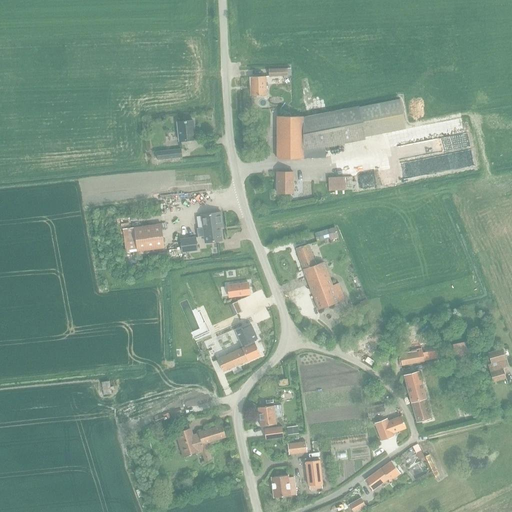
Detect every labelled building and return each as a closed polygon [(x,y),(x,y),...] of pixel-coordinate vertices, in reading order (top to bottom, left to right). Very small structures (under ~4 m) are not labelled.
[(269,77),(287,76),(287,67),(268,69),(269,77)] [(251,95),(268,95),(267,76),(250,77),(251,95)] [(303,116),(288,116),(277,116),(277,158),(312,158),(325,158),(325,146),(366,139),(365,137),(406,128),(400,99),(359,107),(303,118),(303,116)] [(180,141),(195,139),(193,120),(177,122),(180,141)] [(181,149),(156,152),(157,160),(182,157),(181,149)] [(293,172),(288,172),(277,172),(277,193),(293,193),(293,172)] [(328,177),(329,190),(345,190),(344,177),(328,177)] [(198,227),(199,236),(206,235),(207,240),(223,238),(221,224),(224,224),(222,211),(203,213),(205,226),(198,227)] [(161,224),(134,227),(134,228),(123,229),(126,252),(137,251),(164,248),(161,224)] [(317,241),(329,238),(326,229),(315,233),(317,241)] [(181,238),(182,250),(197,248),(195,236),(181,238)] [(318,310),(338,303),(324,263),(316,266),(308,244),(295,249),(318,310)] [(229,296),(249,294),(248,283),(228,285),(229,296)] [(341,313),(344,320),(364,310),(361,304),(341,313)] [(223,371),(260,355),(252,336),(247,338),(250,344),(242,348),(218,359),(223,371)] [(456,362),(473,358),(470,341),(452,345),(456,362)] [(506,359),(505,358),(506,358),(503,348),(488,352),(492,363),(489,364),(494,382),(508,378),(505,369),(508,368),(506,359)] [(402,364),(425,361),(424,351),(401,354),(402,364)] [(417,422),(430,418),(425,398),(426,397),(419,371),(404,375),(417,422)] [(109,382),(101,383),(103,396),(111,395),(109,382)] [(260,425),(275,424),(273,405),(258,406),(260,425)] [(369,417),(386,414),(384,407),(368,410),(369,417)] [(392,435),(391,433),(387,420),(386,418),(374,423),(380,440),(392,435)] [(211,460),(207,444),(226,438),(222,426),(191,436),(189,429),(175,433),(181,456),(200,450),(204,462),(211,460)] [(276,427),(263,429),(264,437),(276,436),(276,427)] [(297,427),(287,428),(288,436),(298,435),(297,427)] [(288,447),(289,457),(307,455),(306,445),(288,447)] [(390,480),(401,473),(392,460),(364,480),(372,490),(388,478),(390,480)] [(310,486),(323,485),(320,461),(307,463),(310,486)] [(271,478),(274,498),(292,496),(291,489),(296,489),(295,478),(290,479),(289,476),(271,478)] [(360,496),(348,504),(352,511),(364,504),(360,496)]
